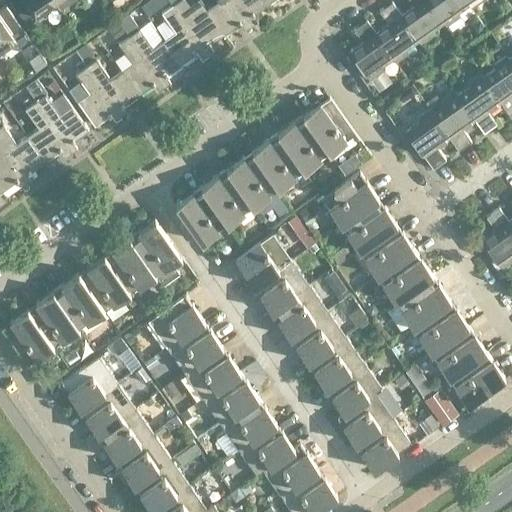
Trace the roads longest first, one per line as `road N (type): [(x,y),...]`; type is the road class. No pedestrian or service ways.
road 1 (residential): [(365,499),(146,189)]
road 2 (residential): [(146,189),(319,66)]
road 3 (residential): [(119,511),(0,351)]
road 4 (residential): [(424,213),(319,66)]
road 5 (residential): [(0,293),(146,189)]
road 6 (residential): [(365,499),(511,395)]
road 7 (residential): [(511,334),(424,213)]
